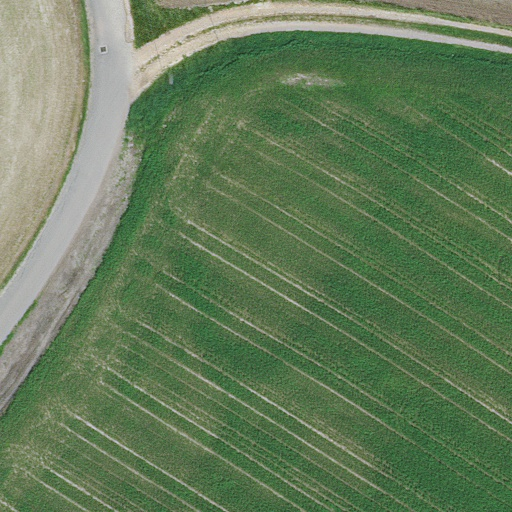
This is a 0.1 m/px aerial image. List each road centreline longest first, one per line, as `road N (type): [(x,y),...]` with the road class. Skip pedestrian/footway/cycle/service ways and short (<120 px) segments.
road 1 (track): [(99,87),(202,29),(351,20),(511,50)]
road 2 (unclassified): [(96,0),(99,87),(55,264),(0,331)]
